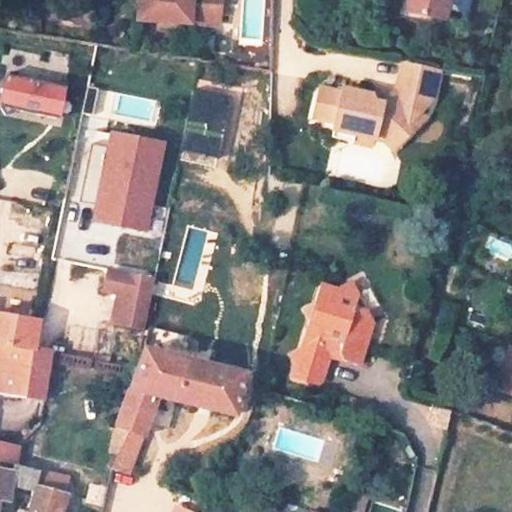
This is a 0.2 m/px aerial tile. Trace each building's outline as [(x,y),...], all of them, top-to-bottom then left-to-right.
[(137,0),(137,24),(190,26),(190,16),(220,18),(220,0),(137,0)] [(409,0),(408,7),(447,14),(449,0),(409,0)] [(220,18),(190,16),(190,26),(219,28),(220,18)] [(370,141),(380,143),(387,153),(407,139),(404,133),(419,123),(432,113),(440,72),(404,66),(399,91),(382,104),(370,102),(367,97),(365,97),(339,92),(339,95),(317,90),(312,121),(332,126),(330,133),(370,141)] [(62,88),(6,76),(5,78),(0,81),(0,109),(5,116),(13,110),(56,119),(62,88)] [(407,139),(423,127),(419,123),(404,133),(407,139)] [(160,144),(92,131),(78,202),(97,206),(97,203),(125,208),(121,226),(143,230),(160,144)] [(370,141),(330,133),(329,140),(369,149),(370,141)] [(125,208),(97,203),(97,206),(94,221),(121,226),(125,208)] [(511,243),(492,237),(488,250),(511,257),(511,252),(511,243)] [(118,325),(145,330),(155,281),(108,272),(104,291),(124,295),(118,325)] [(304,310),(289,354),(284,357),(287,362),(282,378),(303,385),(310,381),(321,349),(329,351),(328,357),(330,361),(334,362),(345,365),(351,346),(348,341),(354,337),(358,324),(353,312),(343,309),(342,308),(345,297),(346,296),(339,284),(325,291),(324,291),(310,287),(306,300),(300,303),(304,310)] [(37,320),(0,313),(0,393),(20,398),(31,347),(37,320)] [(150,326),(147,339),(166,343),(169,330),(150,326)] [(511,345),(502,341),(486,379),(511,390),(511,345)] [(48,350),(31,347),(20,398),(38,401),(48,350)] [(243,375),(141,349),(135,367),(111,425),(125,430),(113,456),(106,468),(125,474),(154,397),(233,418),(241,384),(243,375)] [(449,413),(431,408),(426,427),(445,431),(449,413)] [(125,430),(111,425),(104,452),(113,456),(125,430)] [(10,448),(0,445),(0,471),(10,474),(12,465),(16,450),(10,448)] [(36,472),(12,465),(10,474),(8,483),(31,490),(32,487),(36,472)] [(10,474),(0,471),(0,498),(4,500),(8,483),(10,474)] [(64,479),(36,472),(32,487),(31,490),(26,509),(25,511),(58,511),(63,496),(60,495),(64,479)] [(4,500),(0,498),(0,511),(12,511),(14,506),(4,500)] [(272,511),(298,511),(275,503),(272,511)]
